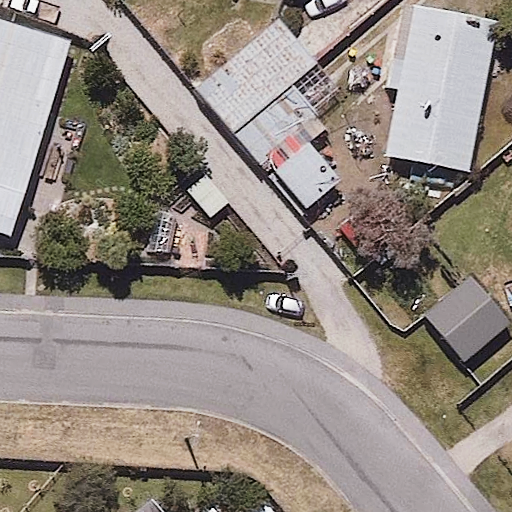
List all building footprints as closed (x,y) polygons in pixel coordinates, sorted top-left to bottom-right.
[(232,128),(317,55),(276,8),(191,81),(232,128)] [(0,233),(12,237),(75,33),(0,9),(0,233)] [(495,22),(412,10),(389,169),(472,181),(495,22)] [(312,139),(356,101),(317,55),(232,128),(301,209),(343,174),(312,139)] [(463,361),(511,323),(511,320),(472,269),(421,308),(463,361)] [(239,511),(217,487),(189,511),(110,511),(109,511),(239,511)]
